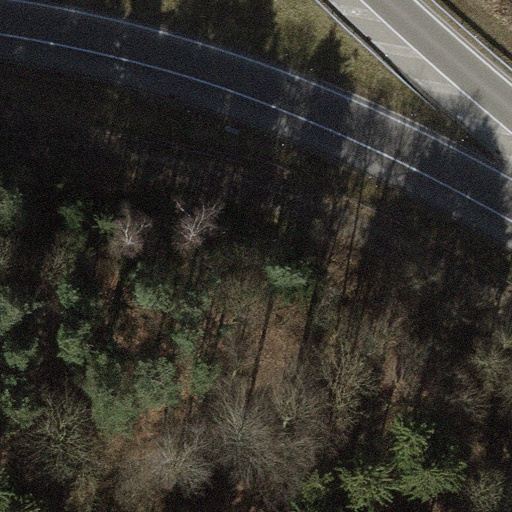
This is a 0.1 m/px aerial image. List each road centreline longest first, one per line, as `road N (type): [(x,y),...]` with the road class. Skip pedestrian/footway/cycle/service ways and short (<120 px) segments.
road 1 (motorway): [(0,16),(157,50),(269,86),(511,201)]
road 2 (track): [(0,139),(245,188),(378,241),(511,314)]
road 3 (motorway): [(388,0),(511,108)]
